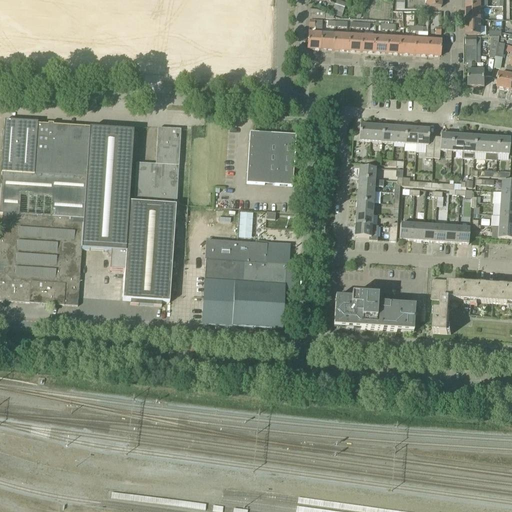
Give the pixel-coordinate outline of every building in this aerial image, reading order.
[(466,8),(466,22),(480,22),(488,22),(488,16),(488,8),(466,8)] [(309,18),(324,19),(324,20),(333,20),(333,18),(324,14),(316,11),(310,10),(309,18)] [(307,50),(320,51),(321,35),(321,29),(322,21),(309,20),(309,28),(315,28),(315,35),(308,34),(307,50)] [(480,22),(466,22),(466,36),(480,36),(480,22)] [(320,51),(333,52),(334,36),(321,35),(320,51)] [(348,37),(334,36),(333,52),(347,52),(348,37)] [(362,37),(348,37),(347,52),(361,53),(362,37)] [(374,38),(362,37),(361,53),(373,54),(374,38)] [(387,39),(374,38),(373,54),(386,55),(387,39)] [(477,64),(476,39),(466,38),(466,64),(469,64),(469,72),(468,72),(468,87),(484,87),(484,71),(476,71),(476,64),(477,64)] [(489,57),(496,58),(498,44),(499,38),(492,38),(489,57)] [(386,55),(400,55),(401,40),(387,39),(386,55)] [(415,40),(401,40),(400,55),(414,56),(415,40)] [(428,41),(415,40),(414,56),(427,57),(428,41)] [(441,42),(428,41),(427,57),(440,58),(441,42)] [(498,44),(496,58),(503,59),(505,45),(498,44)] [(511,92),(511,83),(511,60),(510,68),(508,67),(506,75),(500,74),(497,89),(511,92)] [(0,184),(0,189),(84,195),(89,129),(37,126),(37,123),(4,121),(1,174),(0,184)] [(360,126),(358,142),(370,143),(371,127),(360,126)] [(371,127),(370,143),(382,144),(383,127),(371,127)] [(382,144),(393,144),(394,128),(383,127),(382,144)] [(404,145),(405,129),(394,128),(393,144),(404,145)] [(169,304),(169,294),(175,207),(128,204),(129,198),(133,132),(89,129),(84,195),(81,251),(107,253),(107,255),(108,257),(110,257),(109,271),(124,272),(123,290),(122,301),(130,301),(130,305),(161,308),(161,307),(161,304),(169,304)] [(176,202),(180,131),(157,129),(155,165),(153,200),(176,202)] [(404,145),(416,146),(417,130),(405,129),(404,145)] [(433,158),(434,138),(428,137),(429,130),(417,130),(416,146),(426,147),(425,158),(433,158)] [(292,187),(293,170),(294,170),(295,147),(295,136),(249,134),(246,184),(292,187)] [(451,152),(452,136),(440,135),(440,138),(434,138),(433,158),(439,159),(439,151),(446,152),(446,160),(451,160),(451,152)] [(451,152),(463,153),(464,137),(452,136),(451,152)] [(474,154),(475,137),(464,137),(463,153),(462,159),(474,160),(474,154)] [(474,154),(485,154),(486,138),(475,137),(474,154)] [(497,155),(498,139),(486,138),(485,154),(485,161),(496,161),(497,155)] [(510,140),(498,139),(497,155),(509,156),(510,140)] [(136,164),(135,174),(134,199),(153,200),(155,165),(136,164)] [(375,169),(359,168),(358,180),(374,181),(375,169)] [(402,187),(413,188),(413,183),(409,183),(409,179),(402,179),(402,183),(402,187)] [(358,180),(357,192),(374,193),(374,187),(383,188),(383,182),(374,182),(374,181),(358,180)] [(511,182),(502,182),(501,183),(501,194),(511,194),(511,182)] [(400,187),(402,187),(402,183),(397,183),(397,186),(394,186),(394,194),(399,194),(400,187)] [(0,213),(2,214),(0,247),(0,302),(77,308),(78,300),(81,251),(84,195),(0,189),(0,213)] [(373,204),(374,193),(357,192),(356,203),(373,204)] [(511,194),(501,194),(500,205),(511,206),(511,194)] [(356,203),(356,214),(372,215),(373,204),(356,203)] [(511,217),(511,206),(500,205),(499,217),(511,217)] [(355,226),(371,227),(372,215),(356,214),(355,226)] [(493,228),(498,228),(511,229),(511,217),(499,217),(493,216),(493,228)] [(412,225),(401,225),(400,225),(399,241),(411,241),(412,225)] [(422,242),(423,226),(412,225),(411,241),(422,242)] [(368,242),(377,242),(378,228),(374,227),(371,227),(355,226),(354,238),(369,239),(368,242)] [(422,242),(434,243),(435,227),(423,226),(422,242)] [(445,244),(446,228),(435,227),(434,243),(445,244)] [(397,229),(392,228),(389,228),(388,243),(396,243),(397,229)] [(445,244),(457,245),(458,228),(446,228),(445,244)] [(468,245),(469,229),(458,228),(457,245),(468,245)] [(511,229),(498,228),(498,240),(511,240),(511,229)] [(205,264),(288,269),(288,267),(289,247),(287,247),(267,245),(267,243),(257,242),(257,245),(207,242),(205,264)] [(295,267),(288,267),(288,269),(205,264),(201,326),(282,331),(284,299),(284,297),(293,297),(295,267)] [(447,336),(449,313),(450,302),(511,305),(511,291),(450,287),(451,282),(432,281),(430,301),(441,301),(440,313),(434,312),(433,335),(447,336)] [(351,296),(351,300),(335,298),(334,310),(333,328),(413,333),(414,307),(377,305),(377,297),(351,296)]
